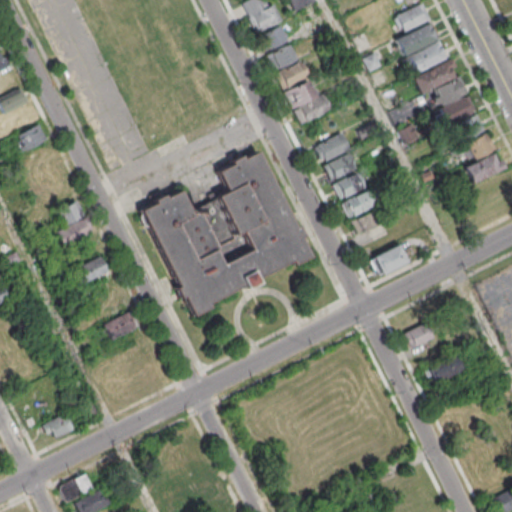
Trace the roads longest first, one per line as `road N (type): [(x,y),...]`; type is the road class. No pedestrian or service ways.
road 1 (residential): [(511,234),(0,493)]
road 2 (residential): [(462,511),(205,0)]
road 3 (residential): [(0,4),(194,394)]
road 4 (residential): [(254,511),(194,394)]
